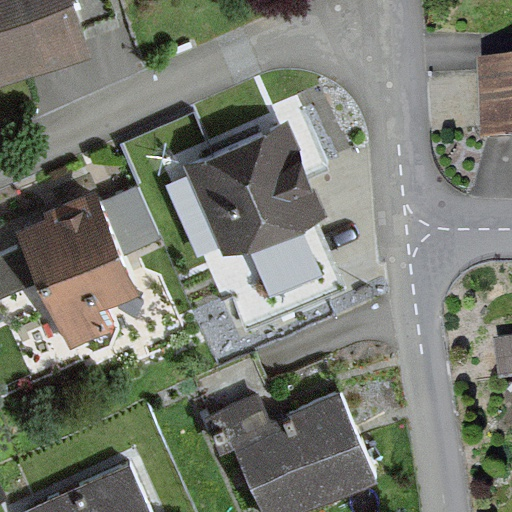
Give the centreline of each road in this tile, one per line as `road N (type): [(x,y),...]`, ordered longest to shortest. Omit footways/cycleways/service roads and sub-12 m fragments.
road 1 (residential): [(0,168),(384,25)]
road 2 (residential): [(441,511),(398,230)]
road 3 (residential): [(398,230),(384,25)]
